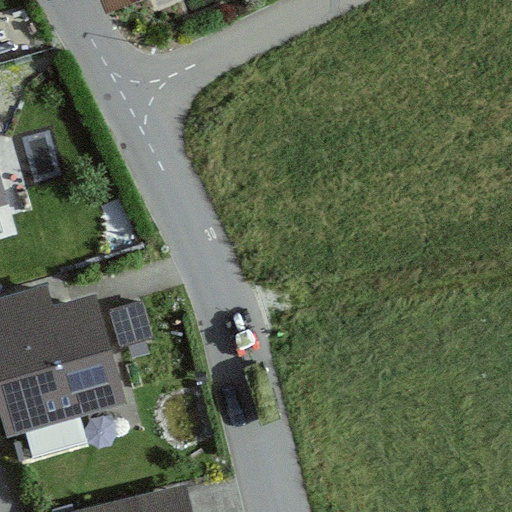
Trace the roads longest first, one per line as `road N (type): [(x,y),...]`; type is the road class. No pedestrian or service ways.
road 1 (unclassified): [(135,93),(208,264),(276,511)]
road 2 (residential): [(323,0),(135,93)]
